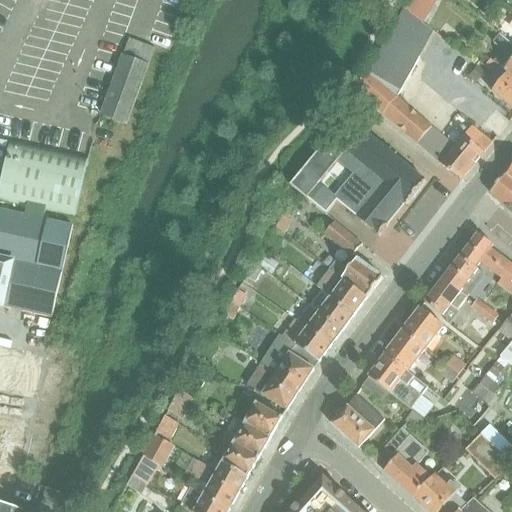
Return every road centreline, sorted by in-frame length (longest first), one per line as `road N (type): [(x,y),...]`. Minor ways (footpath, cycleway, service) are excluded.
road 1 (secondary): [(301,434),(467,200)]
road 2 (secondary): [(396,511),(301,434)]
